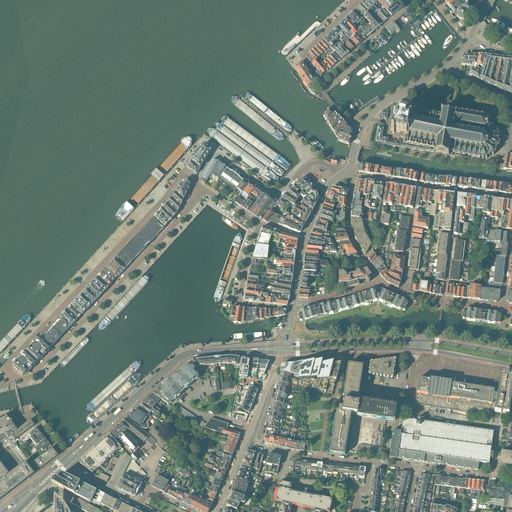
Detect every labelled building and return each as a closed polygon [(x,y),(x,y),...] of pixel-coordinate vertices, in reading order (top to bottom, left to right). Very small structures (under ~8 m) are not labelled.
[(382,25),(388,19),(392,16),(387,11),(376,0),(364,0),(361,3),(368,11),(376,19),(382,25)] [(397,3),(394,0),(376,0),(387,11),(397,3)] [(461,0),(459,0),(450,7),(454,12),(457,10),(461,7),(462,8),(463,8),(464,8),(465,8),(466,7),(465,5),(468,3),(466,0),(465,0),(463,2),(461,0)] [(361,3),(354,10),(361,17),(363,14),(365,16),(367,14),(366,13),(367,12),(366,12),(368,11),(361,3)] [(402,8),(397,3),(387,11),(392,16),(402,8)] [(457,15),(457,16),(458,18),(459,18),(460,19),(461,19),(462,20),(463,20),(464,19),(472,9),(471,8),(468,3),(465,5),(466,7),(465,8),(464,8),(463,8),(462,8),(461,7),(457,10),(458,11),(457,12),(457,13),(457,14),(457,15)] [(354,10),(347,17),(353,24),(355,22),(358,24),(361,21),(363,19),(361,17),(354,10)] [(373,32),(382,25),(376,19),(368,11),(366,12),(367,12),(366,13),(367,14),(365,16),(364,16),(370,23),(367,26),(373,32)] [(347,17),(342,22),(350,31),(352,32),(354,34),(356,32),(354,30),(356,28),(358,29),(360,27),(359,25),(359,26),(358,24),(355,22),(353,24),(347,17)] [(395,21),(385,29),(391,36),(396,32),(397,33),(399,30),(399,29),(399,28),(400,26),(401,27),(403,26),(397,19),(395,21)] [(342,22),(337,26),(343,32),(346,35),(350,31),(342,22)] [(337,26),(331,33),(330,34),(335,40),(339,37),(341,39),(346,35),(343,32),(337,26)] [(372,33),(366,26),(361,30),(367,37),(372,33)] [(356,32),(354,34),(361,42),(362,41),(364,40),(361,36),(363,34),(360,31),(358,30),(356,32)] [(354,34),(352,32),(350,31),(346,35),(356,46),(361,42),(354,34)] [(380,33),(377,36),(381,40),(384,44),(387,41),(380,33)] [(323,40),(330,47),(331,48),(334,45),(333,43),(334,42),(333,42),(335,40),(330,34),(323,40)] [(340,40),(351,51),(356,46),(346,35),(341,39),(340,40)] [(377,36),(374,39),(381,46),(384,44),(381,40),(377,36)] [(380,46),(381,46),(374,39),(371,42),(370,43),(373,46),(374,45),(376,48),(379,45),(380,46)] [(323,40),(320,43),(329,52),(330,53),(330,52),(331,51),(329,49),(329,50),(328,49),(330,47),(323,40)] [(318,45),(317,46),(326,55),(327,55),(324,52),(326,51),(326,52),(328,54),(329,52),(320,43),(319,44),(318,45)] [(341,59),(348,53),(341,45),(337,49),(334,45),(331,48),(334,51),(335,52),(341,59)] [(315,49),(321,55),(323,53),(324,54),(323,55),(324,56),(323,57),(324,58),(324,57),(326,55),(317,46),(317,47),(316,47),(315,48),(315,49)] [(315,49),(312,51),(321,60),(323,58),(321,56),(320,57),(321,55),(315,49)] [(312,51),(309,54),(315,60),(315,61),(317,59),(319,62),(321,60),(312,51)] [(329,52),(328,54),(330,56),(331,55),(331,56),(329,57),(335,64),(338,61),(332,55),(331,54),(330,53),(329,52)] [(335,52),(332,55),(338,61),(341,59),(335,52)] [(479,55),(470,55),(463,55),(463,56),(463,58),(462,58),(462,59),(462,60),(462,61),(462,62),(462,63),(462,64),(461,65),(462,65),(462,66),(464,66),(465,66),(465,67),(465,68),(467,68),(468,67),(468,66),(470,66),(470,70),(469,75),(471,76),(473,70),(475,70),(475,68),(473,68),(473,65),(476,65),(479,56),(479,55)] [(479,56),(476,65),(475,68),(475,70),(473,70),(471,76),(479,79),(486,56),(479,56)] [(479,79),(492,86),(495,72),(499,57),(486,56),(479,79)] [(326,60),(332,67),(335,64),(329,57),(326,60)] [(507,92),(511,61),(511,58),(506,58),(499,57),(495,72),(492,86),(507,92)] [(323,58),(321,60),(329,69),(332,67),(326,60),(324,61),(323,59),(323,58)] [(315,60),(312,63),(319,71),(319,70),(320,70),(320,71),(321,71),(323,74),(324,73),(326,72),(320,65),(318,63),(315,61),(315,60)] [(321,60),(319,62),(321,64),(320,65),(326,72),(329,69),(321,60)] [(301,63),(294,68),(299,75),(307,69),(302,63),(302,62),(301,63)] [(307,69),(299,75),(303,82),(311,76),(307,69)] [(316,83),(311,76),(303,82),(307,88),(312,84),(313,85),(316,83)] [(315,94),(317,95),(318,94),(317,93),(317,92),(313,85),(312,84),(307,88),(311,93),(315,95),(315,94)] [(499,145),(499,143),(499,142),(500,142),(500,141),(499,141),(497,139),(498,139),(499,139),(499,138),(498,138),(497,138),(498,135),(499,135),(499,134),(498,134),(497,132),(498,131),(497,130),(496,131),(494,130),(495,129),(494,128),(493,129),(492,126),(493,126),(492,125),(492,126),(490,126),(489,125),(489,126),(487,125),(487,122),(489,122),(489,121),(487,121),(486,118),(487,117),(487,116),(485,118),(482,117),(483,114),(482,114),(481,116),(477,115),(477,114),(476,113),(476,115),(472,114),(473,113),(471,113),(471,114),(467,113),(467,112),(466,112),(466,113),(462,113),(462,111),(461,111),(461,113),(458,112),(458,110),(457,110),(457,109),(451,108),(448,108),(448,107),(447,108),(443,107),(443,106),(442,106),(441,109),(428,107),(400,101),(399,107),(413,110),(412,111),(413,111),(412,113),(412,114),(411,117),(412,117),(409,132),(410,133),(410,135),(408,134),(408,136),(406,136),(407,134),(400,132),(399,137),(404,137),(403,142),(403,143),(406,144),(407,144),(408,145),(408,144),(413,145),(413,146),(414,145),(419,146),(418,147),(419,147),(419,146),(424,147),(424,148),(425,148),(425,147),(430,148),(430,149),(431,149),(435,149),(435,150),(435,151),(434,152),(434,153),(435,152),(447,154),(448,155),(453,156),(454,153),(459,154),(464,155),(469,155),(469,156),(470,156),(474,156),(474,157),(475,157),(479,157),(479,158),(480,159),(480,157),(483,158),(482,160),(483,160),(483,159),(486,158),(487,159),(487,158),(488,155),(489,156),(489,157),(490,156),(489,155),(490,154),(492,154),(493,155),(494,155),(493,154),(495,152),(496,153),(496,152),(495,151),(495,149),(496,149),(497,149),(497,148),(496,148),(496,147),(498,146),(499,146),(499,145)] [(329,108),(324,115),(328,122),(335,114),(330,109),(329,109),(329,108)] [(382,112),(381,111),(380,114),(380,117),(379,117),(379,118),(379,119),(380,119),(386,120),(388,113),(387,113),(389,108),(382,112)] [(339,118),(335,114),(328,122),(330,127),(339,118)] [(411,117),(411,118),(410,118),(410,117),(409,117),(408,119),(397,117),(398,115),(396,114),(396,117),(394,116),(393,118),(395,118),(393,129),(391,129),(391,131),(393,131),(392,133),(394,134),(395,131),(400,132),(407,134),(406,136),(408,136),(408,134),(410,135),(410,133),(409,132),(412,117),(411,117)] [(330,127),(333,132),(344,122),(339,118),(330,127)] [(339,133),(341,131),(347,126),(344,122),(333,132),(336,136),(339,133)] [(388,139),(386,139),(382,138),(384,124),(379,123),(378,122),(378,123),(378,124),(374,143),(386,145),(388,140),(388,139)] [(351,138),(353,130),(347,126),(341,131),(344,132),(343,135),(351,138)] [(343,135),(339,133),(336,136),(338,140),(350,144),(351,138),(343,135)] [(211,151),(204,144),(190,159),(190,160),(196,165),(198,166),(200,164),(202,165),(203,164),(211,151)] [(495,168),(496,169),(496,168),(498,169),(503,169),(507,169),(510,155),(507,154),(506,154),(506,155),(505,162),(504,164),(503,164),(496,162),(495,168)] [(200,180),(205,184),(209,177),(211,173),(212,173),(218,162),(215,159),(213,160),(200,180)] [(190,160),(185,165),(187,166),(186,166),(196,174),(199,170),(202,165),(200,164),(198,166),(196,165),(190,160)] [(211,173),(209,177),(214,180),(210,187),(214,190),(218,183),(220,179),(219,178),(220,178),(224,172),(223,171),(226,167),(223,165),(223,166),(218,162),(212,173),(211,173)] [(374,174),(380,175),(382,168),(375,166),(375,167),(374,174)] [(227,168),(224,172),(220,178),(219,178),(220,179),(218,183),(224,187),(229,187),(230,185),(236,190),(237,189),(243,181),(239,177),(236,174),(236,175),(234,174),(235,173),(232,171),(231,172),(227,168)] [(380,175),(391,177),(393,169),(382,168),(380,175)] [(425,183),(434,184),(435,177),(435,175),(426,174),(425,183)] [(311,184),(309,182),(308,181),(307,180),(304,178),(304,177),(301,180),(295,185),(302,191),(309,188),(310,188),(311,186),(312,186),(311,186),(312,184),(311,184)] [(239,191),(236,195),(239,198),(248,186),(250,185),(243,180),(243,181),(237,189),(239,191)] [(366,181),(358,180),(357,180),(354,193),(360,194),(360,195),(363,195),(366,181)] [(191,184),(185,181),(184,181),(177,191),(185,198),(191,185),(191,184)] [(364,209),(365,207),(370,208),(370,206),(374,182),(369,181),(366,196),(366,198),(364,198),(364,201),(363,201),(362,201),(361,208),(364,209)] [(384,184),(374,182),(370,206),(370,208),(375,209),(377,199),(381,200),(384,184)] [(386,184),(383,203),(381,213),(386,214),(387,204),(387,203),(391,185),(386,184)] [(242,207),(250,196),(251,195),(256,189),(250,185),(248,186),(239,198),(235,203),(242,207)] [(395,185),(391,185),(387,203),(387,204),(392,205),(395,185)] [(401,186),(395,185),(392,205),(392,207),(391,207),(391,211),(395,211),(395,207),(394,207),(395,205),(398,206),(401,186)] [(410,188),(406,187),(403,206),(402,206),(402,209),(403,209),(404,207),(407,207),(410,188)] [(297,201),(301,196),(298,194),(297,193),(292,188),(286,194),(293,199),(297,201)] [(416,189),(410,188),(407,207),(413,208),(416,189)] [(262,193),(258,190),(256,189),(251,195),(254,197),(253,199),(256,201),(262,193)] [(301,196),(305,198),(316,205),(319,197),(319,194),(309,189),(305,190),(304,193),(303,192),(298,194),(301,196)] [(424,190),(418,189),(417,198),(416,207),(418,208),(417,211),(421,212),(424,190)] [(178,213),(184,198),(185,198),(177,191),(167,203),(178,213)] [(430,213),(430,215),(435,216),(439,192),(433,191),(432,202),(430,213)] [(327,199),(332,201),(337,202),(339,194),(330,192),(330,194),(328,198),(327,199)] [(435,216),(433,229),(434,229),(438,230),(439,230),(439,227),(441,210),(443,193),(439,192),(435,216)] [(274,202),(262,193),(256,201),(248,211),(252,214),(251,215),(253,216),(254,216),(260,220),(261,220),(262,219),(261,218),(269,208),(274,202)] [(362,219),(364,209),(361,208),(362,201),(363,201),(363,195),(360,195),(360,194),(354,193),(353,202),(351,217),(355,218),(362,219)] [(454,194),(443,193),(441,210),(439,227),(445,227),(444,231),(445,231),(445,230),(450,231),(451,228),(451,226),(452,216),(452,214),(454,198),(454,196),(454,194)] [(294,205),(297,201),(293,199),(286,194),(282,198),(290,203),(294,205)] [(345,208),(347,196),(339,194),(337,202),(338,202),(337,206),(345,208)] [(467,195),(458,195),(457,206),(465,206),(467,195)] [(250,196),(242,207),(245,210),(247,211),(248,212),(248,211),(256,201),(253,199),(250,196)] [(474,216),(475,211),(475,209),(478,209),(483,210),(485,198),(480,198),(478,197),(476,197),(472,196),(469,215),(469,216),(469,221),(474,221),(474,216)] [(282,198),(277,204),(276,204),(277,205),(283,210),(290,203),(282,198)] [(305,198),(301,203),(302,204),(312,210),(316,205),(305,198)] [(483,210),(482,215),(490,216),(493,199),(485,198),(483,210)] [(489,228),(492,229),(496,229),(497,229),(502,230),(502,229),(502,224),(505,210),(506,201),(493,199),(490,216),(489,228)] [(511,202),(506,201),(505,210),(502,224),(502,229),(507,229),(509,219),(511,202)] [(173,217),(178,213),(167,203),(163,208),(173,217)] [(323,209),(323,210),(329,211),(335,213),(336,212),(336,211),(337,206),(331,204),(326,203),(325,205),(324,206),(323,209)] [(310,214),(312,210),(302,204),(300,208),(310,214)] [(309,216),(310,214),(300,208),(295,205),(291,214),(305,223),(306,221),(309,217),(309,216)] [(173,217),(163,208),(158,213),(159,213),(169,222),(173,217)] [(454,234),(458,235),(460,235),(460,236),(461,236),(462,233),(461,232),(461,229),(459,229),(459,223),(463,224),(464,215),(464,214),(465,210),(461,210),(461,209),(456,209),(456,215),(454,234)] [(268,220),(273,213),(271,212),(272,211),(270,210),(262,220),(264,221),(267,222),(268,220)] [(320,216),(319,218),(329,221),(333,222),(334,218),(335,213),(329,211),(323,210),(322,211),(320,216)] [(344,221),(345,213),(336,211),(336,212),(335,213),(334,218),(339,220),(344,221)] [(423,228),(428,229),(429,224),(429,219),(422,218),(422,212),(421,212),(417,211),(415,211),(413,227),(423,228)] [(285,212),(282,217),(286,219),(302,229),(303,227),(305,223),(291,214),(290,215),(289,214),(285,212)] [(164,227),(169,222),(159,213),(154,217),(164,227)] [(268,220),(278,225),(281,217),(273,213),(268,220)] [(369,213),(368,221),(373,221),(374,219),(378,220),(379,214),(369,213)] [(381,228),(381,227),(382,224),(389,225),(390,215),(387,214),(386,214),(381,213),(379,227),(381,228)] [(401,214),(400,221),(409,223),(410,218),(407,217),(408,215),(405,215),(401,214)] [(480,232),(480,238),(480,239),(483,239),(487,240),(487,242),(488,230),(488,228),(489,228),(490,216),(482,215),(481,223),(481,229),(480,232)] [(164,227),(154,217),(154,218),(149,223),(144,228),(143,229),(139,234),(138,234),(133,239),(133,240),(128,244),(128,245),(138,255),(139,254),(143,249),(144,249),(148,244),(149,244),(149,243),(154,238),(159,232),(159,233),(160,232),(159,232),(164,227),(165,227),(164,227)] [(300,232),(302,229),(286,219),(286,220),(281,217),(278,225),(299,233),(300,232)] [(362,220),(362,219),(355,218),(351,217),(355,237),(365,233),(362,220)] [(319,218),(318,219),(316,223),(328,226),(329,221),(319,218)] [(314,228),(327,231),(328,226),(316,223),(314,228)] [(264,227),(263,228),(261,233),(269,235),(271,229),(264,227)] [(271,229),(269,235),(278,238),(279,232),(271,229)] [(487,242),(500,243),(501,232),(488,230),(487,242)] [(397,231),(394,251),(403,253),(404,248),(405,248),(407,237),(406,237),(406,232),(399,231),(397,231)] [(279,232),(278,238),(281,238),(279,243),(285,245),(286,242),(297,245),(297,242),(298,241),(298,239),(298,238),(294,236),(279,232)] [(257,246),(269,247),(278,249),(279,243),(281,238),(278,238),(269,235),(261,233),(257,246)] [(355,237),(365,254),(372,244),(365,233),(355,237)] [(448,239),(449,235),(439,233),(437,254),(446,255),(447,250),(448,251),(449,239),(448,239)] [(420,250),(421,239),(412,236),(411,239),(410,249),(411,249),(411,254),(409,253),(408,265),(410,265),(409,271),(415,272),(415,270),(418,271),(420,250)] [(310,238),(309,242),(308,244),(317,245),(328,247),(334,248),(334,246),(332,242),(330,242),(330,243),(325,241),(317,240),(310,238)] [(463,262),(465,242),(456,240),(455,245),(454,245),(452,256),(454,256),(453,261),(461,262),(463,262)] [(279,243),(278,249),(285,249),(296,251),(296,249),(297,245),(286,242),(285,245),(279,243)] [(308,244),(306,249),(315,250),(325,251),(336,253),(336,251),(335,251),(334,248),(328,247),(317,245),(308,244)] [(126,268),(128,265),(138,255),(128,245),(126,247),(115,259),(126,268)] [(338,256),(343,255),(348,255),(349,260),(355,260),(355,258),(359,257),(353,247),(352,245),(341,246),(340,246),(334,246),(334,248),(335,251),(336,251),(336,253),(338,253),(338,256)] [(268,258),(269,247),(257,246),(253,259),(268,260),(268,258)] [(269,260),(273,260),(281,260),(294,261),(296,251),(285,249),(284,258),(268,258),(268,260),(269,260)] [(394,254),(394,257),(391,271),(390,270),(387,274),(383,278),(387,283),(393,285),(399,288),(399,287),(400,283),(400,282),(401,282),(401,281),(402,274),(403,268),(405,256),(394,254)] [(304,262),(304,266),(317,267),(328,267),(329,267),(329,265),(330,265),(331,262),(329,262),(319,261),(319,256),(305,255),(305,260),(304,262)] [(372,265),(374,267),(375,268),(382,260),(379,256),(377,258),(372,265)] [(107,267),(106,268),(117,277),(126,268),(115,259),(107,267)] [(375,268),(377,271),(383,265),(384,263),(382,260),(375,268)] [(266,273),(268,274),(277,275),(279,275),(279,270),(281,270),(280,275),(292,277),(293,274),(293,272),(293,269),(280,269),(276,268),(272,268),(270,268),(271,264),(266,264),(266,267),(268,267),(268,268),(267,268),(266,268),(266,273)] [(377,271),(380,274),(386,268),(383,265),(377,271)] [(114,281),(117,277),(106,268),(103,271),(114,281)] [(380,274),(382,277),(388,272),(386,268),(380,274)] [(339,271),(339,277),(339,283),(339,284),(341,285),(343,285),(344,289),(359,285),(358,281),(365,279),(367,283),(370,282),(370,281),(370,280),(373,278),(367,269),(359,271),(356,272),(357,273),(347,276),(346,274),(345,274),(345,272),(344,272),(344,271),(343,271),(341,271),(339,271)] [(111,284),(114,281),(103,271),(100,274),(111,284)] [(100,274),(97,277),(97,278),(108,287),(111,284),(100,274)] [(280,275),(279,275),(277,275),(277,276),(276,282),(291,284),(292,283),(292,277),(280,275)] [(103,292),(108,287),(97,278),(92,283),(103,292)] [(291,284),(276,282),(272,281),(267,280),(267,283),(272,284),(274,284),(274,283),(275,283),(274,287),(290,290),(291,284)] [(428,293),(429,285),(430,281),(420,280),(420,285),(418,291),(428,293)] [(92,283),(87,288),(98,298),(103,292),(92,283)] [(445,296),(452,297),(454,287),(454,284),(447,284),(445,296)] [(481,286),(474,285),(470,285),(468,299),(479,300),(480,300),(481,288),(481,286)] [(92,304),(94,302),(98,298),(87,288),(81,294),(92,304)] [(354,308),(364,305),(364,304),(373,301),(373,302),(378,301),(378,300),(376,294),(377,293),(376,289),(375,289),(375,288),(361,292),(352,295),(353,296),(356,295),(356,296),(326,305),(329,314),(329,315),(334,313),(333,311),(338,310),(339,312),(349,309),(348,307),(353,305),(354,308)] [(501,290),(500,290),(481,288),(480,300),(497,302),(497,300),(500,300),(501,290)] [(405,310),(408,305),(408,303),(408,302),(405,301),(405,300),(406,300),(407,300),(407,299),(383,289),(382,289),(380,293),(381,294),(379,300),(379,301),(383,303),(383,302),(393,306),(393,307),(399,310),(400,309),(404,311),(405,310)] [(81,294),(80,296),(76,299),(87,309),(92,304),(81,294)] [(76,299),(72,304),(71,305),(82,315),(87,309),(76,299)] [(231,306),(232,303),(232,301),(224,299),(224,300),(223,305),(222,305),(223,305),(223,308),(231,309),(231,306)] [(301,321),(304,321),(329,314),(326,305),(326,303),(332,302),(332,300),(328,301),(323,303),(300,309),(301,310),(301,311),(298,312),(298,313),(299,318),(299,319),(300,321),(301,321)] [(71,305),(66,310),(76,320),(82,315),(71,305)] [(243,308),(241,308),(236,307),(234,319),(234,323),(240,323),(241,323),(243,308)] [(487,323),(495,324),(495,323),(499,323),(500,323),(501,315),(500,314),(498,313),(497,313),(497,312),(498,312),(499,312),(499,311),(481,309),(467,307),(467,308),(466,308),(467,308),(467,309),(468,309),(468,310),(465,309),(464,310),(463,318),(463,319),(466,319),(466,320),(467,321),(475,322),(475,320),(488,322),(487,323)] [(66,310),(60,317),(70,327),(76,320),(66,310)] [(66,332),(70,327),(60,317),(55,322),(66,332)] [(55,322),(53,324),(50,327),(61,337),(66,332),(55,322)] [(50,327),(41,337),(51,347),(61,337),(50,327)] [(24,375),(51,347),(41,337),(13,366),(22,375),(24,375)] [(229,357),(219,358),(209,359),(210,365),(211,369),(215,368),(215,369),(215,367),(217,367),(217,366),(220,366),(220,368),(221,368),(225,367),(225,364),(229,364),(229,357)] [(242,358),(238,358),(230,357),(229,357),(229,364),(232,365),(232,368),(240,369),(242,358)] [(243,358),(239,376),(245,377),(245,376),(248,376),(248,373),(257,374),(259,360),(243,358)] [(369,367),(368,373),(368,374),(369,374),(373,375),(380,376),(392,378),(393,377),(394,373),(394,372),(395,367),(396,359),(395,359),(395,358),(394,359),(394,358),(391,359),(386,359),(380,360),(372,361),(371,361),(370,362),(369,367)] [(166,403),(168,405),(199,376),(197,375),(198,374),(198,370),(197,360),(194,361),(192,361),(190,362),(188,363),(187,363),(186,364),(160,388),(153,394),(166,403)] [(259,360),(257,374),(261,374),(264,375),(264,374),(266,370),(269,362),(259,360)] [(289,384),(290,384),(291,384),(300,387),(332,395),(336,379),(337,379),(341,363),(337,364),(336,365),(333,366),(334,362),(329,363),(329,364),(322,364),(323,361),(318,361),(318,363),(314,363),(315,361),(310,362),(310,363),(303,363),(303,362),(295,364),(282,364),(280,371),(282,372),(292,374),(290,379),(289,384)] [(330,452),(330,453),(344,455),(345,455),(345,453),(349,427),(351,413),(352,413),(357,414),(357,416),(393,422),(393,421),(394,421),(395,416),(397,407),(396,406),(364,401),(365,400),(360,399),(360,398),(360,397),(359,396),(358,396),(359,389),(360,385),(361,378),(363,368),(363,366),(356,365),(349,364),(348,365),(346,381),(343,396),(343,397),(344,397),(343,401),(344,402),(343,406),(339,406),(338,410),(336,410),(336,411),(336,414),(330,452)] [(415,405),(432,408),(448,410),(448,411),(450,411),(450,410),(490,417),(491,410),(495,410),(494,412),(502,414),(509,414),(509,412),(511,412),(511,418),(509,438),(511,438),(511,373),(510,373),(510,372),(511,371),(511,370),(510,370),(510,369),(509,369),(508,369),(507,369),(506,369),(506,370),(506,371),(506,372),(506,373),(501,373),(500,378),(498,379),(497,379),(495,380),(494,381),(493,382),(492,383),(491,384),(490,385),(490,386),(491,386),(491,389),(419,378),(415,405)] [(245,390),(245,391),(256,395),(258,390),(253,388),(249,386),(247,391),(245,390)] [(245,391),(243,396),(254,400),(256,395),(245,391)] [(153,394),(149,398),(148,399),(157,404),(158,404),(159,403),(160,402),(165,405),(166,403),(153,394)] [(242,400),(242,401),(252,405),(254,400),(243,396),(244,396),(242,400)] [(148,399),(143,403),(159,413),(160,412),(161,411),(155,407),(157,404),(148,399)] [(242,402),(241,406),(250,410),(252,405),(242,401),(242,402)] [(143,403),(139,407),(141,409),(149,415),(157,420),(158,420),(160,416),(161,415),(160,414),(159,413),(143,403)] [(149,421),(151,417),(145,413),(138,408),(134,412),(134,411),(132,413),(132,414),(128,417),(134,421),(141,426),(141,427),(142,427),(144,429),(147,428),(148,426),(148,424),(147,423),(149,421)] [(0,444),(10,436),(14,441),(34,426),(29,421),(16,430),(10,423),(11,422),(11,421),(10,420),(9,420),(8,418),(7,419),(6,417),(5,416),(3,417),(4,418),(0,419),(0,444)] [(123,422),(121,423),(121,424),(128,429),(133,433),(139,438),(144,442),(150,436),(142,430),(128,419),(127,418),(126,419),(125,420),(123,422)] [(403,418),(401,431),(398,451),(425,455),(452,458),(479,462),(488,464),(492,431),(432,422),(425,421),(408,419),(403,418)] [(227,430),(228,424),(229,424),(211,419),(204,428),(210,430),(217,432),(223,434),(225,434),(239,439),(239,437),(240,434),(227,430)] [(114,429),(111,433),(117,440),(119,438),(120,439),(132,453),(139,447),(140,446),(128,433),(125,436),(123,434),(126,431),(128,429),(121,424),(117,427),(115,429),(114,429)] [(23,445),(29,440),(31,439),(30,438),(33,435),(35,437),(36,436),(37,437),(40,434),(35,428),(25,436),(19,441),(23,445)] [(162,450),(166,445),(168,443),(162,436),(154,429),(150,433),(159,443),(157,445),(162,450)] [(389,458),(397,459),(398,451),(401,431),(393,430),(389,458)] [(285,432),(284,431),(281,447),(285,448),(287,440),(285,439),(286,436),(286,434),(289,434),(289,432),(285,432)] [(34,447),(43,440),(44,439),(40,434),(37,437),(36,436),(35,437),(33,435),(30,438),(31,439),(34,443),(35,445),(34,446),(33,446),(34,447)] [(121,447),(115,440),(109,434),(107,436),(106,436),(106,437),(104,439),(104,438),(104,439),(102,441),(101,441),(99,443),(111,457),(112,457),(111,456),(114,454),(114,455),(114,454),(116,452),(117,452),(116,452),(118,450),(119,450),(121,447)] [(237,444),(238,442),(239,439),(225,434),(224,437),(229,439),(228,441),(237,444)] [(34,447),(32,448),(36,453),(41,449),(42,452),(44,450),(45,451),(50,448),(50,447),(44,439),(43,440),(34,447)] [(89,452),(102,466),(102,465),(104,463),(104,464),(104,463),(106,461),(107,461),(107,460),(109,461),(110,459),(109,459),(111,457),(99,443),(97,445),(96,445),(97,445),(94,447),(94,448),(92,450),(92,449),(92,450),(90,452),(89,452)] [(56,455),(52,449),(51,448),(43,454),(50,462),(57,456),(56,455)] [(230,460),(232,456),(226,454),(218,451),(216,454),(230,460)] [(247,451),(244,458),(253,460),(255,453),(247,451)] [(397,459),(413,461),(424,463),(425,455),(398,451),(397,459)] [(500,459),(499,465),(511,466),(511,453),(501,451),(500,459)] [(93,473),(96,470),(97,470),(99,468),(99,467),(101,465),(102,466),(89,452),(87,454),(85,456),(84,456),(84,457),(82,459),(82,458),(82,459),(80,461),(79,461),(79,462),(79,463),(80,463),(93,473)] [(136,452),(130,457),(132,459),(135,463),(141,457),(142,456),(139,452),(137,453),(136,452)] [(263,459),(264,453),(259,452),(259,454),(255,453),(253,460),(252,462),(261,464),(261,465),(265,467),(267,460),(263,459)] [(37,459),(43,467),(50,462),(43,454),(37,459)] [(226,471),(227,467),(229,464),(215,457),(210,455),(206,454),(204,457),(203,460),(206,461),(212,463),(226,471)] [(216,454),(215,457),(229,464),(230,460),(216,454)] [(265,467),(264,471),(264,472),(266,472),(266,471),(271,472),(274,458),(272,458),(273,455),(268,454),(267,460),(265,467)] [(271,472),(277,474),(281,457),(273,455),(272,458),(274,458),(271,472)] [(424,463),(451,466),(452,458),(425,455),(424,463)] [(260,470),(261,465),(261,464),(252,462),(253,460),(244,458),(242,465),(251,468),(257,469),(256,473),(259,474),(260,471),(259,471),(260,470)] [(478,470),(479,462),(452,458),(451,466),(478,470)] [(30,464),(35,472),(36,473),(43,467),(37,459),(30,464)] [(224,476),(226,471),(212,463),(206,461),(204,464),(206,466),(205,467),(208,468),(211,469),(218,473),(224,476)] [(0,500),(11,492),(33,475),(32,473),(23,462),(8,474),(0,464),(0,500)] [(201,478),(203,475),(201,474),(194,470),(192,473),(196,476),(201,478)] [(240,470),(237,478),(246,481),(248,477),(252,479),(252,477),(255,478),(256,475),(250,472),(240,470)] [(222,481),(223,478),(224,476),(218,473),(217,474),(215,474),(213,472),(210,477),(215,479),(215,478),(222,481)] [(101,473),(99,477),(107,482),(109,477),(102,474),(101,473)] [(56,478),(52,483),(53,483),(53,484),(54,484),(55,484),(58,486),(75,494),(76,495),(81,497),(91,502),(92,500),(97,490),(68,476),(64,474),(63,474),(58,479),(57,479),(56,478)] [(123,475),(117,488),(118,490),(119,491),(121,491),(123,491),(135,497),(137,494),(138,492),(139,489),(140,487),(142,484),(141,484),(142,483),(142,482),(137,480),(134,478),(134,480),(124,475),(123,475)] [(152,487),(156,489),(161,478),(162,476),(158,476),(157,476),(152,487)] [(156,489),(159,490),(165,480),(166,478),(165,478),(161,478),(156,489)] [(215,479),(212,486),(214,487),(214,488),(218,490),(221,481),(222,481),(215,478),(215,479)] [(244,497),(249,482),(246,481),(237,478),(236,480),(232,491),(244,497)] [(159,490),(163,492),(169,481),(169,480),(165,480),(159,490)] [(174,483),(169,481),(163,492),(167,495),(174,483)] [(291,506),(290,505),(290,504),(315,509),(315,510),(315,511),(314,510),(314,511),(319,511),(322,511),(323,511),(328,511),(329,511),(330,511),(332,499),(319,496),(319,497),(311,495),(307,495),(308,490),(305,489),(305,493),(304,494),(292,491),(292,490),(289,490),(289,488),(291,489),(292,484),(280,481),(276,501),(283,502),(283,504),(286,504),(291,506)] [(489,486),(485,485),(486,481),(485,481),(483,500),(484,491),(485,491),(485,489),(489,490),(488,499),(504,501),(502,511),(505,511),(510,496),(511,489),(489,486)] [(274,485),(263,482),(261,488),(272,490),(274,485)] [(175,484),(174,483),(167,495),(172,497),(178,486),(174,485),(175,484)] [(178,486),(172,497),(177,499),(183,488),(181,487),(178,485),(178,486)] [(177,499),(181,501),(185,494),(183,493),(185,489),(183,488),(177,499)] [(95,501),(97,502),(101,493),(99,492),(99,491),(97,490),(92,500),(94,501),(95,501)] [(186,504),(190,506),(195,497),(197,492),(192,490),(191,492),(186,504)] [(181,501),(184,503),(186,504),(191,492),(190,491),(188,495),(185,494),(181,501)] [(232,491),(229,500),(240,505),(240,504),(240,503),(241,502),(244,504),(247,498),(244,497),(232,491)] [(101,493),(97,502),(98,503),(99,503),(101,504),(105,495),(103,494),(103,493),(101,493)] [(190,506),(195,508),(201,495),(199,494),(197,498),(195,497),(190,506)] [(55,500),(55,505),(55,510),(55,511),(72,511),(68,510),(64,503),(56,495),(55,500)] [(105,495),(101,504),(102,505),(103,505),(105,506),(109,497),(107,496),(107,495),(105,495)] [(195,508),(199,510),(203,501),(201,500),(203,496),(201,495),(195,508)] [(86,511),(101,511),(89,505),(91,502),(80,497),(79,499),(78,499),(77,501),(75,506),(86,511)] [(109,497),(105,506),(106,507),(107,507),(109,508),(113,499),(111,498),(111,497),(109,497)] [(199,510),(202,511),(209,499),(207,498),(205,502),(203,501),(199,510)] [(113,499),(109,508),(111,509),(110,509),(111,509),(113,510),(117,501),(115,500),(115,499),(113,499)] [(209,499),(202,511),(208,511),(212,505),(213,501),(209,499)] [(237,510),(237,509),(239,505),(237,504),(228,500),(227,505),(231,507),(237,510)] [(117,501),(113,510),(115,511),(114,511),(115,511),(117,511),(121,502),(119,502),(119,501),(117,501)] [(456,511),(456,510),(455,510),(455,508),(440,505),(440,502),(433,501),(430,511),(456,511)] [(121,502),(117,511),(121,511),(125,505),(123,504),(123,503),(121,502)]
